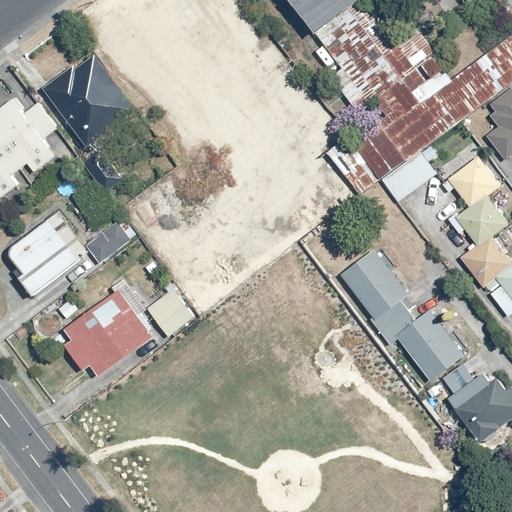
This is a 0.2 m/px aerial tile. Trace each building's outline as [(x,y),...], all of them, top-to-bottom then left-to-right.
[(370,97),(381,111),(367,122),(370,125),(344,145),(339,138),(310,161),(322,177),(341,171),(358,192),(375,179),(418,151),(486,100),(510,81),(511,79),(511,26),(451,72),(434,49),(408,68),(359,3),(362,0),(299,0),(324,32),(318,37),(337,62),(330,68),(342,84),(338,86),(355,108),(370,97)] [(140,110),(99,53),(50,88),(91,145),(140,110)] [(511,84),(490,101),(499,112),(493,116),(499,125),(488,134),(508,160),(511,156),(511,84)] [(0,196),(2,199),(20,184),(13,176),(30,162),(37,171),(58,154),(45,139),(61,127),(39,100),(26,111),(14,96),(0,107),(0,196)] [(133,174),(112,142),(86,160),(108,191),(133,174)] [(511,256),(494,235),(510,222),(489,195),(503,184),(478,153),(442,182),(449,191),(456,185),(470,202),(456,213),(453,209),(445,216),(460,234),(467,228),(476,239),(460,253),(487,287),(510,314),(511,312),(511,256)] [(80,256),(48,217),(7,249),(24,269),(18,274),(34,293),(80,256)] [(139,237),(125,218),(94,241),(108,260),(139,237)] [(408,299),(373,251),(345,272),(379,320),(408,299)] [(177,285),(150,305),(173,337),(201,317),(177,285)] [(107,374),(163,336),(131,289),(104,307),(101,302),(72,322),(76,326),(68,332),(92,368),(100,363),(107,374)] [(468,355),(433,310),(401,335),(436,380),(468,355)] [(451,400),(489,446),(508,430),(506,427),(511,422),(511,389),(493,366),(473,383),(460,367),(446,378),(459,394),(451,400)]
